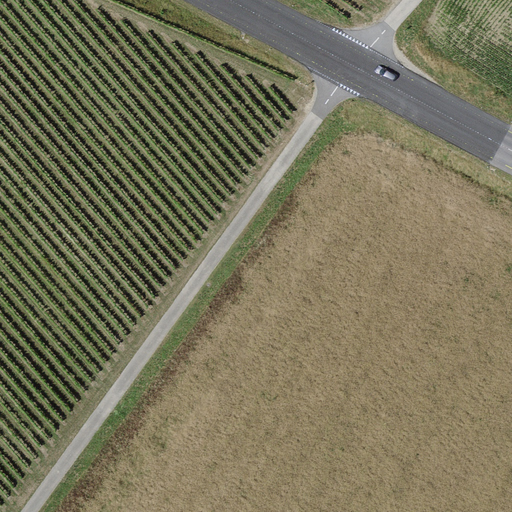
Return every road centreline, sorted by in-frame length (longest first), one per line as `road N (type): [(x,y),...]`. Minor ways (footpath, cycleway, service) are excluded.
road 1 (track): [(413,0),(336,88),(30,511)]
road 2 (secondary): [(511,152),(228,0)]
